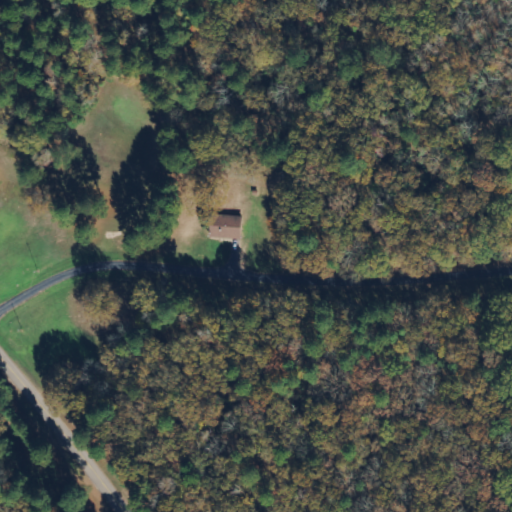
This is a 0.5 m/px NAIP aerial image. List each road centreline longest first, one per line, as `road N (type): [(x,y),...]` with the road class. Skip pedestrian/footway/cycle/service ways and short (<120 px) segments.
road 1 (residential): [(44,411),(232,511)]
road 2 (tertiary): [(0,355),(123,511)]
